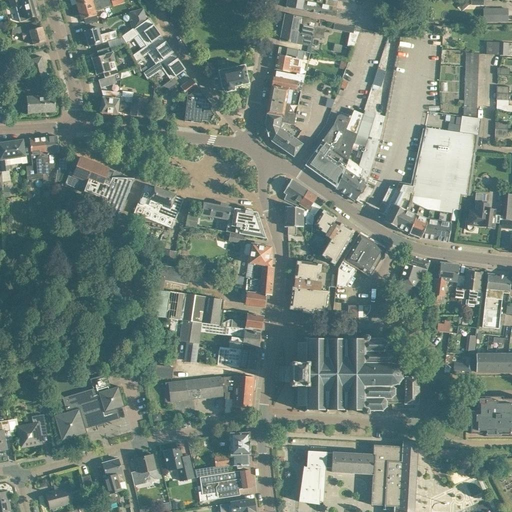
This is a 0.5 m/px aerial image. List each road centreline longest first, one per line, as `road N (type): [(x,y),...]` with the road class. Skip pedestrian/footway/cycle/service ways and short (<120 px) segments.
road 1 (unclassified): [(262,418),(421,421),(437,357),(398,324),(377,323)]
road 2 (residential): [(18,475),(214,422),(262,418)]
road 3 (tertiary): [(247,145),(75,126)]
road 4 (tertiary): [(397,240),(270,160)]
road 5 (tertiary): [(247,145),(274,0)]
road 6 (residential): [(247,145),(164,25)]
road 7 (residential): [(75,126),(47,0)]
